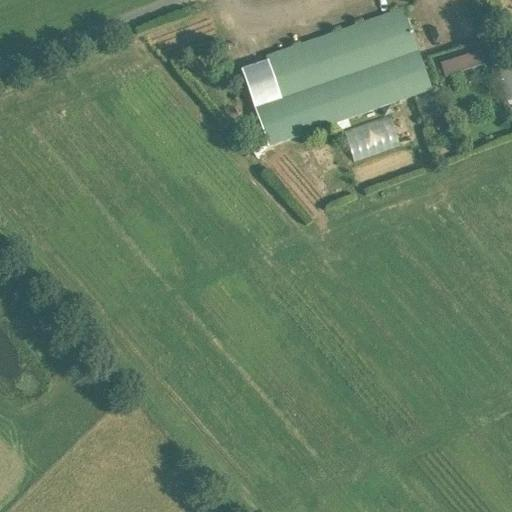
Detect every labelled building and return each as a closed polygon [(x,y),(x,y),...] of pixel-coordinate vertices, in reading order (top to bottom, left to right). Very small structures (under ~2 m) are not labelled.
[(405,14),(314,46),(340,123),(431,91),(405,14)] [(271,147),(340,123),(314,46),(244,72),(271,147)] [(448,76),(492,62),(487,49),(443,63),(448,76)] [(511,66),(498,69),(503,100),(511,98),(511,66)] [(345,132),(355,161),(401,146),(390,116),(345,132)] [(357,170),(364,189),(419,167),(412,149),(357,170)]
